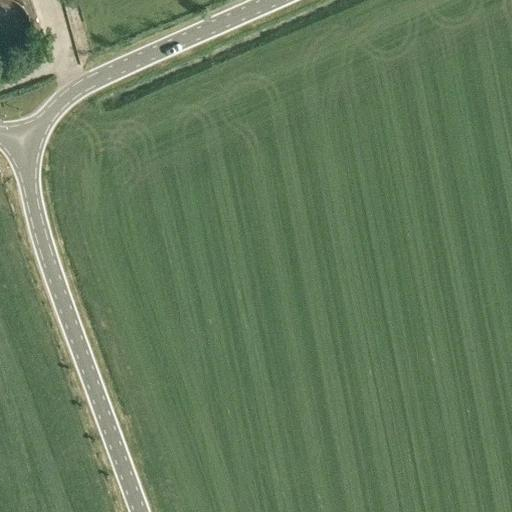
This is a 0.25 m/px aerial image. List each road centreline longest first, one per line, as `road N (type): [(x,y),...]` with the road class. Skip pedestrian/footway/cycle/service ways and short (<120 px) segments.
road 1 (tertiary): [(139,511),(40,235),(27,142)]
road 2 (tertiary): [(27,142),(85,84),(273,0)]
